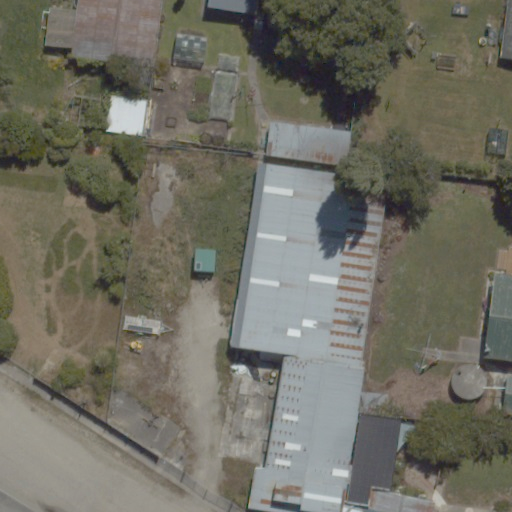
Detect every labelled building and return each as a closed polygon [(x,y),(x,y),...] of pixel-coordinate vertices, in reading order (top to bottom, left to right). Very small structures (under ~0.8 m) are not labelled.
[(76,52),(158,57),(161,0),(85,0),(85,6),(50,3),(48,38),(77,40),(76,52)] [(209,0),(209,4),(261,9),(261,0),(209,0)] [(511,0),(501,0),(500,34),(444,31),(442,78),(497,81),(499,52),(511,52),(511,0)] [(116,86),(106,123),(145,133),(154,96),(116,86)] [(388,134),(274,121),(246,341),(293,347),(278,460),(252,456),(246,505),(302,511),(426,511),(430,491),(407,488),(417,410),(354,402),(388,134)] [(176,234),(189,157),(157,151),(144,228),(176,234)] [(511,270),(497,269),(497,272),(490,353),(511,354),(511,396),(510,415),(511,415),(511,270)]
